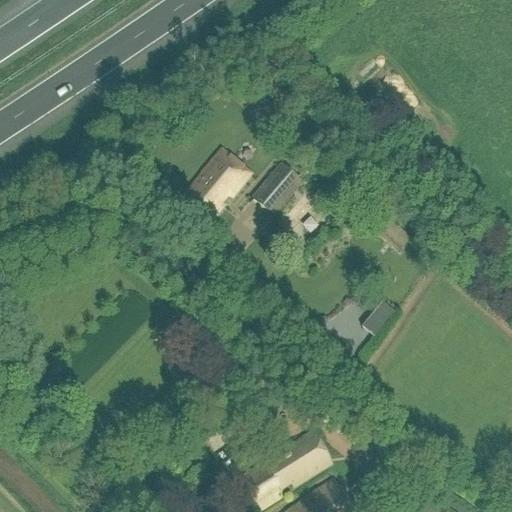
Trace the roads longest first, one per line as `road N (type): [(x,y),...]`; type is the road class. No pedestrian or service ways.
road 1 (residential): [(418,446),(354,402),(228,261),(229,246),(253,214)]
road 2 (motorway): [(0,127),(192,0)]
road 3 (residential): [(418,446),(368,464),(253,377)]
